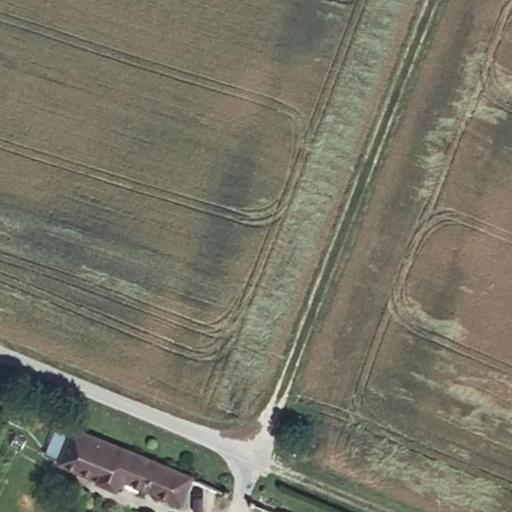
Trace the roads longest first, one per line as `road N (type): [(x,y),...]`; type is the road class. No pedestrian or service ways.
road 1 (unknown): [(452,21),(243,461)]
road 2 (unclassified): [(0,354),(243,461)]
road 3 (track): [(367,511),(243,461)]
